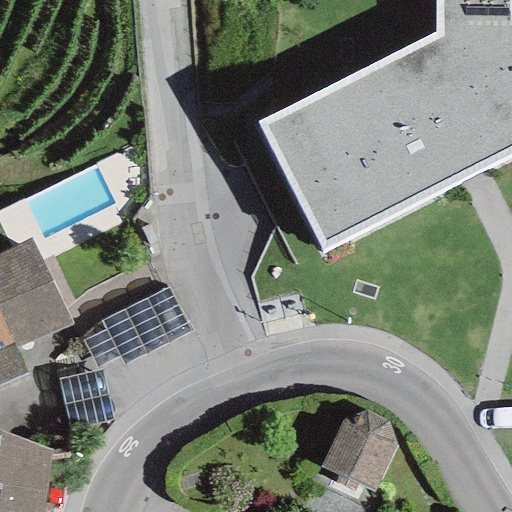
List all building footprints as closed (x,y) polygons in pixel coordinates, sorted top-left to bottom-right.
[(511,0),(434,0),(434,32),(256,120),(322,248),(511,153),(511,0)] [(32,239),(0,254),(0,383),(27,371),(17,349),(72,324),(32,239)] [(190,330),(167,286),(97,323),(101,331),(81,341),(95,369),(118,357),(122,366),(190,330)] [(101,369),(57,379),(68,431),(113,421),(101,369)] [(341,420),(319,467),(335,476),(330,482),(354,492),(357,485),(373,491),(396,445),(389,423),(363,410),(341,420)] [(0,430),(0,511),(41,511),(49,450),(0,430)]
